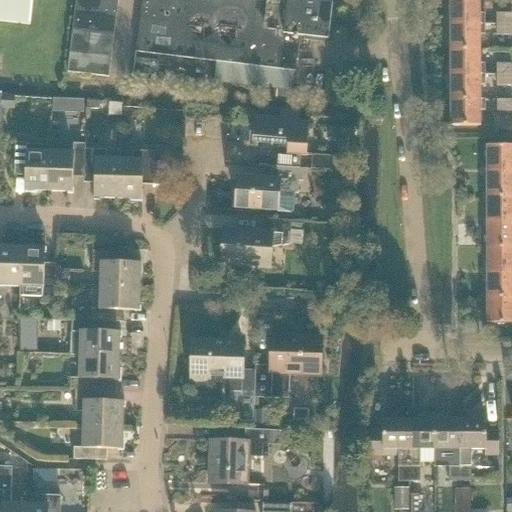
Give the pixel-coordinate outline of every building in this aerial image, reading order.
[(0,0),(0,19),(29,23),(31,0),(0,0)] [(109,78),(111,58),(117,0),(75,0),(67,73),(109,78)] [(328,40),(332,4),(299,0),(142,0),(136,53),(216,62),(213,83),(290,92),(292,73),(293,73),(298,36),(328,40)] [(448,0),(449,25),(485,25),(484,14),(480,14),(480,0),(448,0)] [(496,15),(496,25),(511,25),(511,15),(496,15)] [(485,25),(449,25),(449,50),(481,50),(480,35),(485,35),(485,25)] [(511,25),(496,25),(496,36),(511,36),(511,25)] [(481,50),(449,50),(449,75),(484,75),(484,65),(481,65),(481,50)] [(496,66),(496,75),(511,75),(511,66),(496,66)] [(484,75),(449,75),(450,101),(484,100),(481,100),(481,87),(485,87),(484,75)] [(511,75),(496,75),(496,86),(511,86),(511,75)] [(15,111),(15,96),(1,96),(1,110),(15,111)] [(82,101),(54,100),(53,113),(82,114),(82,101)] [(484,100),(450,101),(450,126),(481,126),(480,112),(485,112),(484,100)] [(497,112),(511,111),(511,102),(496,102),(497,112)] [(119,105),(103,104),(102,116),(119,117),(119,105)] [(264,111),(264,119),(276,120),(276,112),(264,111)] [(300,168),(301,155),(306,155),(309,125),(298,124),(299,113),(281,112),(280,121),(255,119),(254,134),(251,134),(250,146),(257,147),(257,144),(278,145),(277,166),(300,168)] [(50,147),(27,146),(27,143),(16,143),(15,170),(26,171),(26,191),(49,192),(50,153),(50,147)] [(85,150),(85,145),(73,145),(73,154),(50,153),(49,192),(72,192),(73,172),(84,172),(85,150)] [(511,146),(486,146),(486,172),(511,171),(511,146)] [(107,151),(97,151),(85,150),(84,172),(84,178),(95,178),(95,198),(118,199),(119,161),(106,160),(107,151)] [(142,200),(142,185),(166,186),(167,153),(133,152),(133,161),(119,161),(118,199),(142,200)] [(338,157),(318,156),(312,156),(311,168),(337,170),(338,157)] [(236,207),(278,210),(277,213),(290,214),(292,214),(293,212),(294,211),(294,209),(295,194),(298,194),(300,169),(272,167),(271,181),(238,179),(236,207)] [(511,171),(486,172),(486,197),(511,196),(511,171)] [(511,196),(486,197),(486,222),(511,222),(511,196)] [(290,245),(292,222),(264,220),(263,234),(225,231),(222,265),(269,269),(271,244),(282,245),(282,247),(290,245)] [(511,247),(511,222),(486,222),(486,248),(511,247)] [(292,231),(290,245),(302,246),(304,232),(292,231)] [(511,247),(486,248),(486,273),(511,273),(511,247)] [(0,286),(20,287),(21,249),(0,248),(0,286)] [(33,297),(43,297),(55,298),(56,270),(44,270),(45,250),(21,249),(20,287),(33,288),(33,297)] [(101,287),(140,288),(140,265),(120,264),(120,253),(93,252),(92,273),(101,273),(101,287)] [(70,270),(57,270),(56,286),(69,286),(70,270)] [(511,273),(486,273),(486,299),(511,298),(511,273)] [(100,300),(92,300),(91,321),(100,321),(118,322),(119,311),(139,311),(140,288),(101,287),(100,300)] [(511,298),(486,299),(486,324),(511,323),(511,298)] [(72,321),(72,333),(71,355),(81,356),(119,357),(120,333),(100,333),(100,321),(91,321),(72,321)] [(62,322),(49,322),(48,332),(61,333),(62,322)] [(256,366),(255,393),(255,398),(278,399),(287,399),(288,377),(319,378),(321,337),(273,336),(272,367),(256,366)] [(22,340),(22,353),(32,353),(32,340),(22,340)] [(230,381),(230,382),(230,398),(229,421),(254,422),(255,398),(255,393),(242,393),(243,345),(193,343),(192,384),(211,385),(211,378),(223,379),(223,381),(230,381)] [(119,380),(119,357),(81,356),(80,379),(71,378),(70,390),(76,391),(76,390),(98,391),(98,380),(119,380)] [(75,412),(85,412),(84,425),(123,427),(124,403),(103,403),(104,391),(98,391),(76,390),(76,391),(75,412)] [(255,411),(255,425),(273,425),(273,411),(255,411)] [(419,414),(419,420),(410,420),(409,482),(420,482),(420,450),(435,450),(435,414),(419,414)] [(460,420),(451,420),(451,414),(435,414),(435,450),(449,450),(449,482),(460,482),(460,420)] [(409,482),(410,420),(384,420),(384,430),(371,430),(371,456),(383,456),(383,451),(398,450),(398,482),(409,482)] [(486,420),(460,420),(460,482),(470,482),(470,450),(485,450),(485,456),(497,456),(497,430),(486,430),(486,420)] [(122,450),(123,427),(84,425),(83,448),(74,448),(74,460),(102,461),(102,449),(122,450)] [(280,432),(269,431),(246,430),(245,443),(211,441),(210,485),(247,486),(248,457),(269,458),(269,446),(279,446),(280,432)] [(75,492),(85,492),(85,481),(75,481),(75,492)] [(394,489),(394,511),(409,511),(409,489),(394,489)] [(462,489),(462,509),(470,509),(470,489),(462,489)] [(0,511),(25,511),(25,505),(3,504),(3,495),(0,495),(0,511)] [(25,511),(60,511),(61,497),(37,496),(37,505),(25,505),(25,511)] [(410,496),(409,511),(417,511),(418,496),(410,496)]
